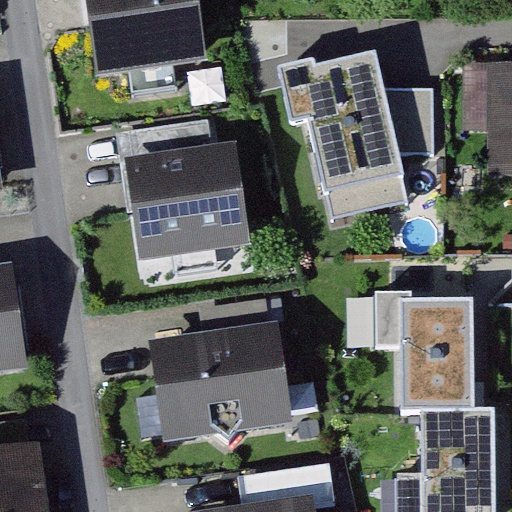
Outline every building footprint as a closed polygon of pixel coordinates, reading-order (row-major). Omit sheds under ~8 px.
[(201,0),(92,0),(106,80),(211,64),(201,0)] [(437,155),(431,87),(385,91),(382,59),(279,68),(286,142),(316,140),(323,220),(407,212),(403,158),(437,155)] [(511,67),(486,67),(485,182),(511,181),(511,67)] [(2,88),(0,88),(0,206),(14,205),(2,88)] [(230,149),(115,166),(130,270),(245,253),(230,149)] [(25,269),(0,273),(0,384),(42,377),(25,269)] [(511,283),(497,285),(503,437),(511,437),(511,283)] [(488,511),(487,295),(375,295),(376,364),(402,364),(403,428),(425,428),(425,477),(399,478),(399,511),(488,511)] [(272,329),(141,347),(155,449),(286,430),(272,329)] [(56,511),(51,467),(0,473),(0,511),(56,511)] [(310,511),(309,500),(223,511),(310,511)]
